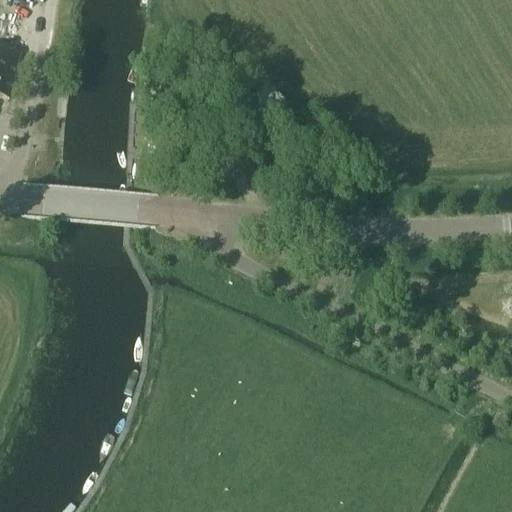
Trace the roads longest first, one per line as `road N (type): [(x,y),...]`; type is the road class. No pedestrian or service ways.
road 1 (residential): [(195,219),(245,267),(511,399)]
road 2 (tertiary): [(511,225),(316,228),(195,219)]
road 3 (unclassified): [(10,203),(52,0)]
road 4 (tertiary): [(195,219),(23,204)]
